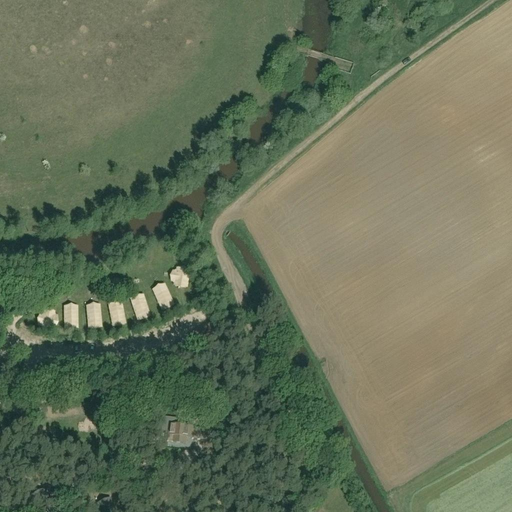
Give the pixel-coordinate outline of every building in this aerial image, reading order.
[(190,292),(182,296),(185,304),(193,301),(190,292)] [(171,305),(166,307),(169,316),(175,314),(171,305)] [(140,328),(150,325),(147,314),(137,316),(140,328)] [(102,325),(113,324),(112,315),(102,316),(102,325)] [(96,316),(87,316),(88,326),(97,326),(96,316)] [(79,327),(79,318),(69,318),(69,327),(79,327)] [(122,328),(131,326),(130,318),(121,319),(122,328)] [(57,333),(58,324),(49,323),(48,332),(57,333)] [(84,402),(76,405),(78,413),(86,410),(84,402)] [(194,427),(174,425),(172,443),(186,445),(187,439),(193,440),(194,427)] [(30,495),(37,511),(51,505),(43,489),(30,495)] [(96,504),(99,511),(115,511),(109,498),(96,504)]
